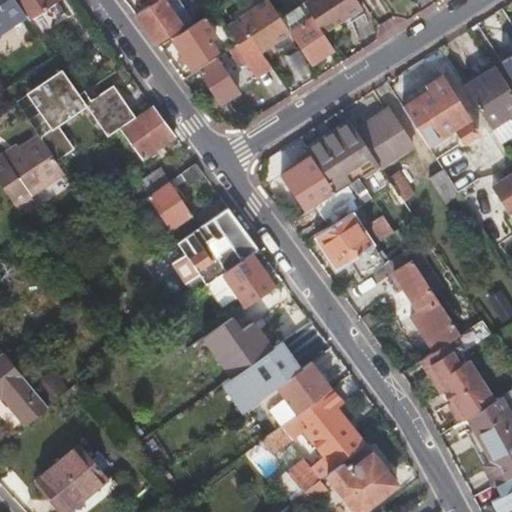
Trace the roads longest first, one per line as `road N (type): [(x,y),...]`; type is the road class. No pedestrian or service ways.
road 1 (residential): [(460,511),(395,394),(225,164)]
road 2 (residential): [(485,0),(225,164)]
road 3 (residential): [(225,164),(105,0)]
